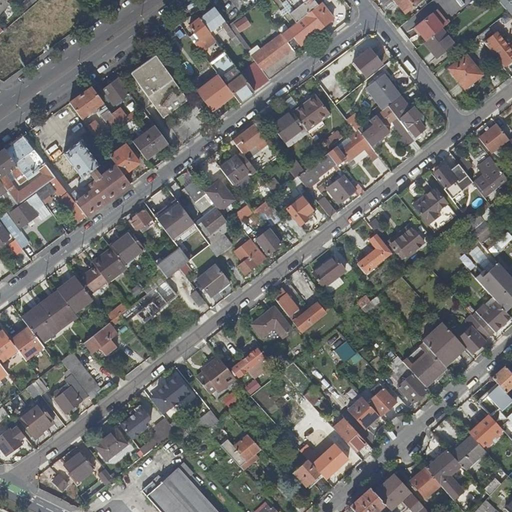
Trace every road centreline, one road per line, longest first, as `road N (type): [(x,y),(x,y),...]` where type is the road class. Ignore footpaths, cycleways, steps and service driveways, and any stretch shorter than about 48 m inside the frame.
road 1 (residential): [(462,128),(0,489)]
road 2 (residential): [(373,15),(0,299)]
road 3 (residential): [(326,511),(511,345)]
road 4 (primary): [(0,130),(184,0)]
road 5 (primary): [(148,0),(1,105)]
road 6 (residential): [(462,128),(373,15)]
